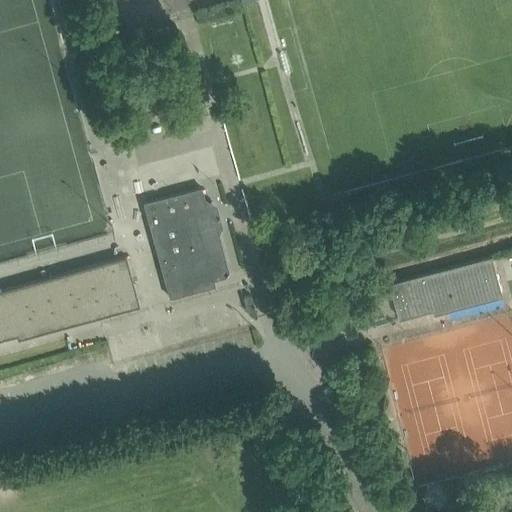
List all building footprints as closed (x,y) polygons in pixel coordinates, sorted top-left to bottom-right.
[(131,70),(134,82),(157,76),(159,76),(156,64),(131,70)] [(150,85),(138,88),(142,112),(154,110),(150,85)] [(189,192),(144,204),(169,298),(214,286),(212,280),(225,277),(228,272),(211,210),(206,207),(201,189),(189,192)] [(16,339),(139,306),(125,257),(0,289),(0,339),(15,335),(16,339)] [(492,257),(389,284),(392,293),(399,319),(399,320),(419,315),(432,311),(434,316),(449,312),(448,307),(490,296),(501,293),(496,272),(492,257)] [(247,313),(254,311),(252,304),(245,306),(247,313)]
